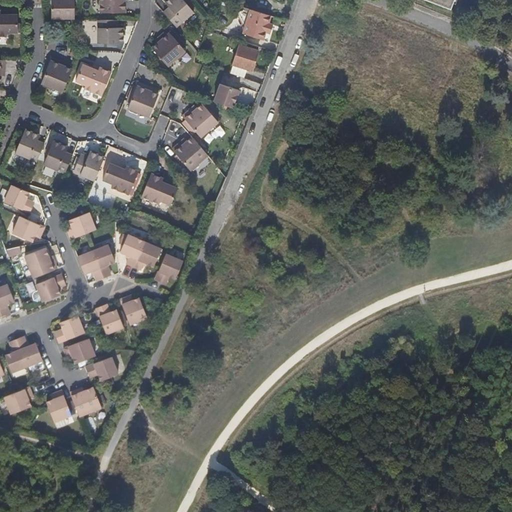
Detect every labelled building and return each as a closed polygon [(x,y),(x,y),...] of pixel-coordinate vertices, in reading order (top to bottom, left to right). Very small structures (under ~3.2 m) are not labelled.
[(52,0),(53,18),(76,18),(75,0),(52,0)] [(101,0),(102,12),(126,12),(126,0),(101,0)] [(170,7),(164,12),(169,18),(177,27),(195,11),(184,0),(168,0),(166,2),(170,7)] [(453,0),(422,0),(450,10),(453,0)] [(267,22),(269,15),(250,9),(243,33),(262,38),(264,30),(268,31),(270,23),(267,22)] [(1,12),(0,11),(0,36),(7,36),(7,33),(18,33),(18,15),(1,16),(1,12)] [(119,27),(119,19),(99,20),(100,43),(125,43),(124,27),(119,27)] [(168,29),(159,38),(161,40),(153,47),(169,66),(187,50),(168,29)] [(229,72),(243,76),(245,71),(246,72),(247,69),(251,71),(258,51),(238,44),(229,72)] [(42,82),(63,91),(72,69),(62,65),(64,62),(53,57),(42,82)] [(99,71),(83,65),(78,76),(76,80),(86,84),(84,88),(102,95),(111,72),(100,68),(99,71)] [(149,86),(139,82),(128,108),(149,116),(158,94),(148,90),(149,86)] [(232,107),(235,100),(239,90),(219,83),(213,100),(232,107)] [(71,95),(77,97),(81,86),(75,84),(71,95)] [(167,99),(179,103),(182,91),(170,87),(167,99)] [(219,121),(203,103),(195,110),(193,107),(184,115),(202,136),(219,121)] [(16,152),(37,161),(44,143),(37,140),(39,135),(25,129),(16,152)] [(208,142),(215,138),(210,131),(203,136),(208,142)] [(192,169),(209,154),(193,136),(185,143),(182,141),(174,148),(192,169)] [(44,164),(65,173),(72,155),(66,152),(68,146),(53,140),(44,164)] [(73,172),(94,180),(104,157),(90,151),(88,156),(81,153),(73,172)] [(129,194),(139,172),(127,166),(125,169),(110,163),(103,179),(113,184),(112,187),(129,194)] [(142,197),(154,202),(162,181),(163,178),(151,173),(142,197)] [(162,181),(154,202),(159,204),(161,201),(170,205),(177,188),(163,181),(162,181)] [(28,199),(31,192),(14,184),(7,202),(31,213),(35,206),(27,202),(28,199)] [(70,232),(73,240),(89,234),(97,230),(91,213),(72,220),(71,221),(73,227),(74,230),(70,232)] [(43,235),(46,227),(22,216),(15,233),(34,242),(37,236),(38,232),(43,235)] [(128,265),(135,268),(146,243),(129,236),(122,253),(132,257),(128,265)] [(146,243),(135,268),(142,271),(145,263),(155,268),(163,251),(146,243)] [(24,253),(21,246),(9,248),(12,257),(24,253)] [(105,278),(112,276),(108,266),(117,263),(110,246),(95,251),(105,278)] [(35,278),(59,269),(56,262),(53,263),(51,257),(47,248),(27,256),(35,278)] [(98,281),(105,278),(95,251),(80,257),(86,274),(95,272),(98,281)] [(157,280),(156,280),(164,284),(168,276),(171,278),(177,280),(184,263),(168,256),(157,280)] [(44,301),(62,295),(59,288),(58,285),(66,282),(63,274),(38,284),(40,291),(44,299),(44,301)] [(4,316),(11,314),(8,304),(16,301),(9,284),(0,287),(0,304),(4,315),(4,316)] [(40,301),(44,299),(40,291),(36,292),(34,296),(36,300),(40,301)] [(122,300),(131,325),(148,318),(141,299),(135,301),(131,302),(130,300),(129,298),(122,300)] [(105,306),(98,309),(104,326),(108,334),(124,328),(118,310),(112,313),(108,314),(105,306)] [(57,335),(60,343),(85,333),(79,316),(62,322),(64,329),(65,332),(57,335)] [(25,336),(18,339),(28,366),(43,360),(37,343),(29,346),(25,336)] [(28,366),(18,339),(11,342),(15,352),(7,355),(13,372),(28,366)] [(73,357),(76,364),(96,356),(89,339),(65,348),(68,355),(72,354),(73,357)] [(98,372),(99,376),(101,381),(119,375),(112,358),(87,367),(90,375),(98,372)] [(17,392),(5,396),(12,413),(32,405),(29,399),(28,396),(33,394),(30,386),(17,392)] [(70,392),(80,416),(102,408),(94,387),(85,391),(79,393),(78,390),(70,392)] [(57,398),(53,400),(47,402),(55,421),(76,413),(71,401),(67,403),(62,390),(55,393),(57,398)]
